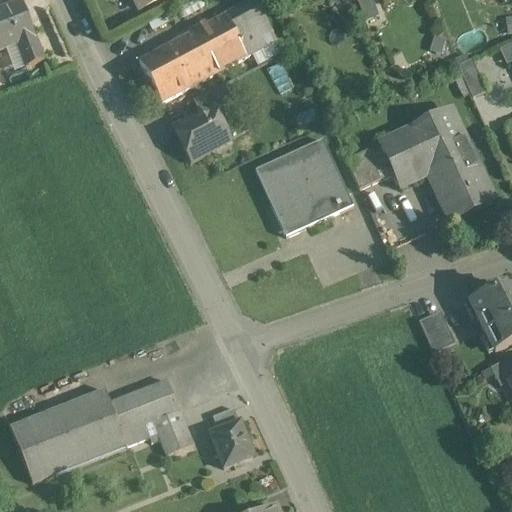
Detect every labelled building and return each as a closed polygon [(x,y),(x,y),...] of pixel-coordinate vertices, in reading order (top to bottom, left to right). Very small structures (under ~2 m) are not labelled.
[(371,0),(355,0),(365,24),(378,19),(371,0)] [(21,3),(0,10),(0,53),(17,47),(25,70),(44,63),(21,3)] [(252,3),(224,18),(247,60),(275,45),(252,3)] [(224,18),(167,48),(190,91),(247,60),(224,18)] [(511,46),(499,52),(506,68),(511,64),(511,46)] [(190,91),(167,48),(138,64),(161,107),(190,91)] [(471,62),(457,69),(472,101),(486,95),(471,62)] [(224,87),(193,104),(198,114),(208,117),(214,114),(215,115),(234,105),(224,87)] [(208,117),(198,114),(196,123),(192,122),(174,132),(184,151),(182,152),(190,166),(204,159),(203,157),(228,144),(219,127),(220,126),(215,115),(214,114),(208,117)] [(493,205),(450,115),(380,148),(394,178),(399,190),(428,176),(451,225),(454,224),(450,217),(470,208),(473,214),(493,205)] [(323,143),(255,174),(285,240),(353,210),(323,143)] [(380,148),(345,165),(359,194),(394,178),(380,148)] [(511,292),(506,296),(503,291),(490,298),(488,295),(470,304),(495,354),(511,345),(511,292)] [(440,315),(419,325),(433,357),(455,347),(440,315)] [(511,359),(489,371),(499,390),(510,384),(509,383),(511,381),(511,359)] [(109,406),(108,407),(125,450),(149,441),(151,444),(185,431),(166,385),(109,406)] [(104,394),(10,430),(31,486),(125,450),(108,407),(109,406),(104,394)] [(233,412),(212,420),(217,434),(239,426),(233,412)] [(217,434),(209,437),(222,472),(254,460),(241,425),(239,426),(217,434)] [(185,431),(151,444),(152,448),(160,444),(167,460),(193,449),(185,431)]
